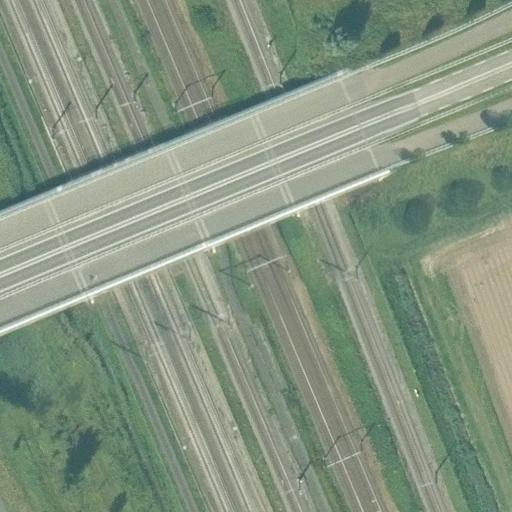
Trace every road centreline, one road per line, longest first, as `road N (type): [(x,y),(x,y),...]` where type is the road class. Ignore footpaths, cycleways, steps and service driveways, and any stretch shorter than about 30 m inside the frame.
road 1 (unclassified): [(0,240),(511,19)]
road 2 (primary): [(0,278),(511,64)]
road 3 (unclassified): [(0,318),(511,107)]
